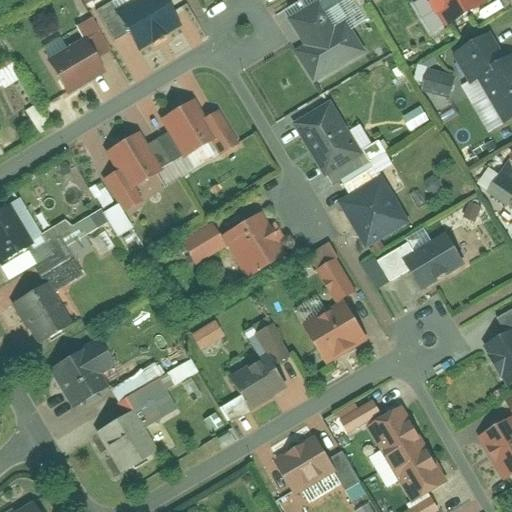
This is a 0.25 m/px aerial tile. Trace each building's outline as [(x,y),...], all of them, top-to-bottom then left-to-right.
[(141,0),(118,15),(142,53),(185,25),(168,0),(141,0)] [(433,0),(450,31),(492,10),(487,0),(433,0)] [(294,55),(313,89),(365,60),(346,27),(332,34),(320,12),(299,24),(311,45),(294,55)] [(451,62),(493,129),(511,117),(511,82),(505,71),(499,75),(479,45),(451,62)] [(48,70),(64,97),(96,79),(80,51),(48,70)] [(454,79),(429,73),(423,95),(449,102),(454,79)] [(336,101),(296,124),(327,181),(341,173),(346,182),(373,167),(336,101)] [(138,204),(130,189),(208,145),(213,154),(231,144),(218,122),(202,131),(185,102),(165,114),(174,130),(141,149),(135,138),(114,150),(126,171),(102,184),(120,215),(138,204)] [(408,132),(426,122),(419,109),(401,120),(408,132)] [(354,200),(344,207),(370,248),(409,223),(378,176),(351,194),(354,200)] [(511,188),(501,182),(492,198),(510,209),(511,204),(511,188)] [(9,205),(0,210),(0,263),(32,244),(9,205)] [(277,259),(250,212),(210,234),(202,221),(172,238),(186,264),(217,246),(237,282),(277,259)] [(101,234),(91,241),(100,254),(110,247),(101,234)] [(372,265),(385,287),(407,274),(419,295),(462,271),(445,241),(415,258),(405,246),(372,265)] [(347,291),(328,260),(311,271),(330,302),(347,291)] [(16,282),(0,292),(0,297),(5,305),(23,294),(16,282)] [(49,285),(4,309),(25,347),(70,323),(49,285)] [(337,308),(296,332),(320,371),(361,346),(337,308)] [(505,337),(479,353),(502,391),(511,385),(511,339),(508,332),(511,329),(511,310),(495,321),(505,337)] [(196,352),(222,340),(214,323),(187,335),(196,352)] [(282,364),(263,327),(247,336),(261,362),(225,381),(242,411),(278,392),(268,372),(282,364)] [(85,347),(44,370),(66,410),(107,388),(85,347)] [(159,386),(125,406),(140,433),(174,414),(159,386)] [(373,407),(347,422),(356,436),(364,431),(409,511),(408,511),(432,511),(423,494),(441,484),(397,406),(379,417),(373,407)] [(121,416),(85,437),(111,481),(146,460),(121,416)] [(511,425),(482,443),(505,484),(511,479),(511,425)] [(309,443),(270,467),(293,504),(327,482),(334,494),(351,483),(333,455),(321,462),(309,443)]
